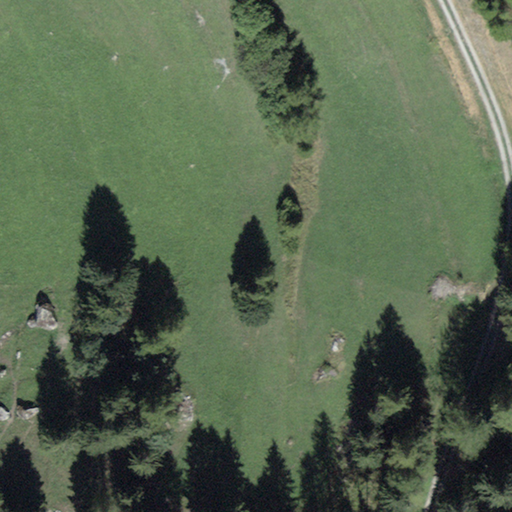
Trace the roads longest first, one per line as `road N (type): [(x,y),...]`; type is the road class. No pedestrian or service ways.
road 1 (track): [(429,511),(493,321),(511,225)]
road 2 (track): [(511,185),(503,138),(446,0)]
